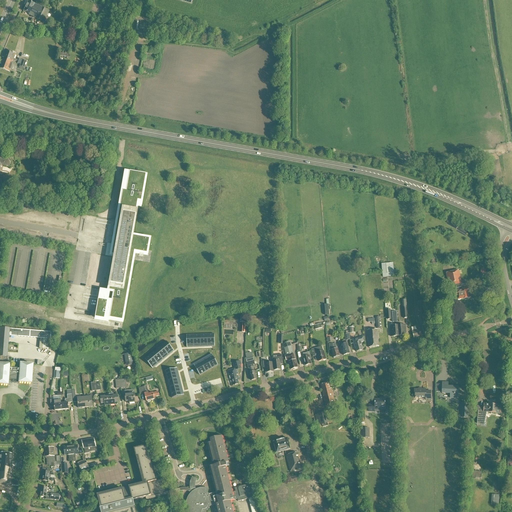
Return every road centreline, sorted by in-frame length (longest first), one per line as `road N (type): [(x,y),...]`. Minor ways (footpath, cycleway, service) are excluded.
road 1 (primary): [(27,107),(363,170),(511,228)]
road 2 (unclassified): [(194,406),(511,320)]
road 3 (unclassified): [(38,437),(194,406)]
